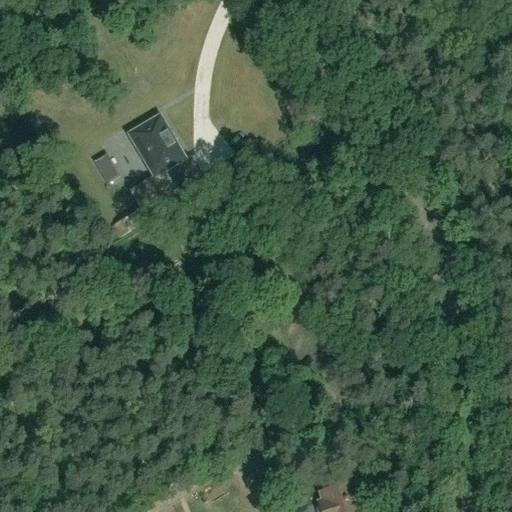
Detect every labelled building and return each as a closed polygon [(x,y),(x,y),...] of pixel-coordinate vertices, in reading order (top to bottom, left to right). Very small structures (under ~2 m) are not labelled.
[(159,118),(128,136),(153,178),(128,193),(139,212),(170,194),(174,191),(164,173),(184,161),(159,118)] [(112,167),(99,175),(105,186),(119,178),(112,167)] [(177,206),(170,194),(139,212),(114,228),(121,241),(177,206)] [(210,375),(199,359),(186,368),(197,384),(210,375)] [(327,470),(321,449),(306,453),(313,475),(327,470)] [(363,511),(362,506),(358,508),(351,486),(320,496),(322,503),(319,504),(321,511),(363,511)]
